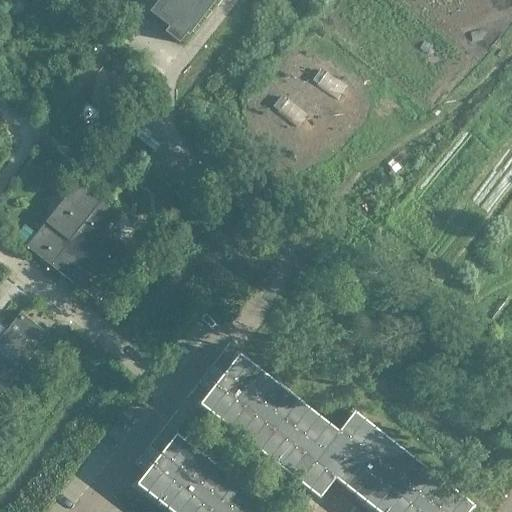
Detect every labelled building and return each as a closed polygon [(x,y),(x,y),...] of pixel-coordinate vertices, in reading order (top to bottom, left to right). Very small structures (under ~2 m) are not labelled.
[(189,36),(216,0),(159,0),(152,8),(149,13),(168,28),(164,33),(179,44),(186,35),(189,36)] [(511,60),(502,52),(495,60),(502,67),(500,69),(511,79),(511,60)] [(134,258),(102,233),(117,215),(76,183),(26,247),(98,304),(134,258)] [(0,407),(0,397),(48,336),(20,314),(0,339),(0,417),(5,412),(0,407)] [(236,352),(196,404),(317,497),(334,476),(380,511),(465,511),(473,503),(352,410),(337,430),(236,352)] [(267,511),(171,437),(131,489),(161,511),(267,511)]
